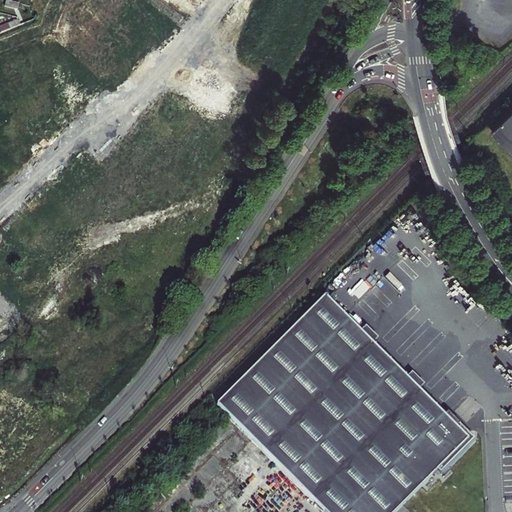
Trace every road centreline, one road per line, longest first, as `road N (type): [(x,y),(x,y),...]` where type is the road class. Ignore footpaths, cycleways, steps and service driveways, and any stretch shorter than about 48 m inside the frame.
road 1 (secondary): [(17,511),(150,374),(319,118)]
road 2 (secondary): [(511,267),(446,145),(425,23)]
road 3 (secondary): [(511,272),(452,179),(427,105),(417,41)]
road 4 (secondary): [(417,92),(442,180),(511,292)]
